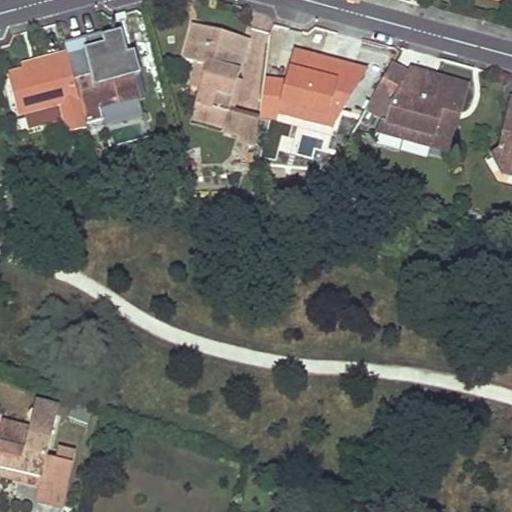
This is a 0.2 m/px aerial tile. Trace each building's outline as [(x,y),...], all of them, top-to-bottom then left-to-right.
[(236,82),(247,41),(220,33),(194,25),(184,60),(195,63),(204,66),(199,87),(194,104),(227,114),(228,111),(232,96),(225,94),(230,80),(236,82)] [(101,109),(139,98),(135,85),(122,40),(110,43),(107,31),(65,43),(87,124),(104,119),(101,109)] [(79,100),(78,100),(64,53),(49,57),(51,63),(23,71),(7,76),(18,118),(25,116),(28,129),(55,122),(52,108),(66,103),(62,112),(68,133),(86,129),(84,124),(86,124),(79,100)] [(327,105),(341,109),(363,71),(296,53),(287,83),(282,102),(324,114),(327,105)] [(51,63),(49,57),(21,65),(23,71),(51,63)] [(199,87),(204,66),(195,63),(190,85),(199,87)] [(448,146),(454,124),(446,122),(451,104),(457,105),(462,85),(410,72),(407,76),(390,67),(370,104),(389,114),(387,123),(386,125),(429,138),(428,140),(448,146)] [(232,96),(236,82),(230,80),(225,94),(232,96)] [(287,83),(267,80),(262,121),(280,123),(282,113),(279,113),(282,102),(287,83)] [(141,84),(135,85),(139,98),(144,96),(141,84)] [(446,122),(454,124),(465,86),(462,85),(457,105),(451,104),(446,122)] [(511,99),(509,99),(498,150),(491,156),(502,174),(511,176),(511,99)] [(324,114),(282,102),(279,113),(282,113),(331,127),(341,109),(327,105),(324,114)] [(252,140),(256,119),(228,111),(227,114),(194,104),(190,119),(223,127),(222,132),(252,140)] [(429,138),(386,125),(387,123),(384,122),(377,135),(447,152),(448,146),(428,140),(429,138)] [(0,462),(18,466),(42,471),(45,458),(50,435),(29,430),(1,423),(0,427),(0,462)] [(52,428),(31,423),(29,430),(50,435),(52,428)] [(72,465),(73,460),(74,455),(58,450),(55,461),(72,465)] [(40,478),(35,500),(63,505),(72,465),(55,461),(45,458),(42,471),(42,473),(40,478)] [(18,466),(0,462),(0,468),(40,478),(42,473),(42,471),(18,466)]
